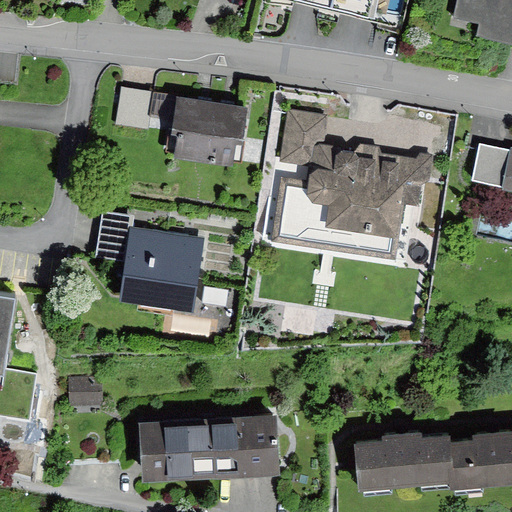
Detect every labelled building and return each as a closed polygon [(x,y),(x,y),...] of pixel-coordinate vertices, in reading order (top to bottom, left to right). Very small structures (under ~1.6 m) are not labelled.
[(377,0),(320,0),(375,12),(377,0)] [(511,0),(457,0),(454,17),(479,22),(476,34),(511,41),(511,0)] [(245,104),(120,86),(115,124),(147,129),(149,118),(169,121),(165,148),(237,158),(245,104)] [(325,116),(286,111),(279,164),(306,168),(302,196),(307,205),(323,207),(317,248),(391,259),(394,240),(408,237),(415,182),(425,183),(429,153),(415,151),(410,158),(377,152),(374,144),(354,143),(351,151),(321,147),(325,116)] [(511,148),(477,142),(471,174),(499,179),(498,188),(511,190),(511,148)] [(132,214),(101,209),(94,255),(121,259),(115,298),(192,310),(203,238),(130,226),(132,214)] [(0,414),(28,419),(36,371),(0,365),(12,291),(0,289),(0,414)] [(97,380),(65,381),(66,407),(98,406),(97,380)] [(276,405),(140,415),(144,477),(281,467),(276,405)] [(475,434),(449,438),(453,474),(455,487),(511,479),(511,425),(475,430),(475,434)] [(383,436),(357,438),(362,483),(453,474),(449,438),(448,430),(421,433),(421,426),(382,430),(383,436)]
